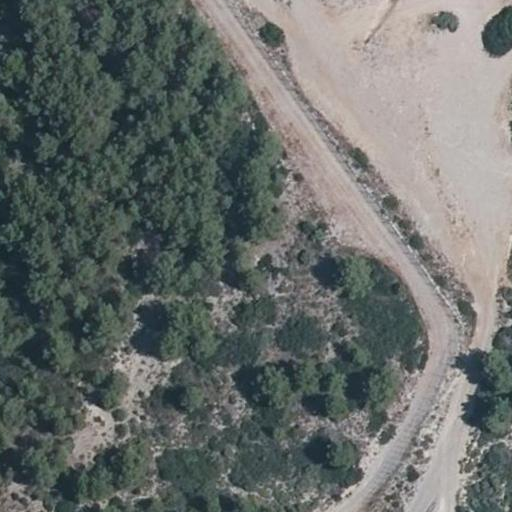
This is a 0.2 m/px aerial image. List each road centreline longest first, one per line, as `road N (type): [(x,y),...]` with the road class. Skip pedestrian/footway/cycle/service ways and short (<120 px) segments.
road 1 (track): [(338,511),(385,467),(450,340),(216,0)]
road 2 (track): [(511,96),(499,175),(497,303),(448,473),(450,511)]
